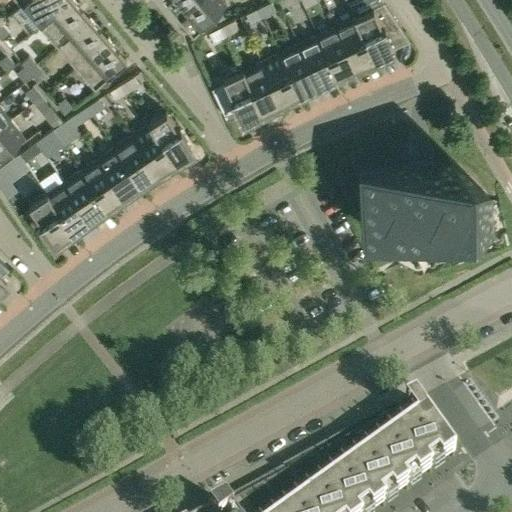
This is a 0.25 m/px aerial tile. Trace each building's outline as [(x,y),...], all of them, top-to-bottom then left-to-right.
[(24,0),(20,4),(39,25),(66,0),(24,0)] [(66,0),(39,25),(57,45),(89,17),(74,0),(66,0)] [(165,0),(178,14),(194,0),(165,0)] [(224,2),(222,0),(194,0),(178,14),(192,31),(225,3),(224,2)] [(270,0),(258,6),(263,16),(275,9),(270,0)] [(383,1),(373,5),(353,15),(373,55),(392,47),(388,39),(404,32),(383,1)] [(263,16),(258,6),(245,13),(250,22),(263,16)] [(353,16),(335,25),(354,64),(373,55),(353,15),(353,16)] [(57,45),(75,66),(107,38),(89,17),(57,45)] [(233,18),(221,25),(226,34),(238,27),(233,18)] [(1,21),(0,22),(0,37),(0,38),(9,30),(1,21)] [(213,41),(226,34),(221,25),(208,32),(213,41)] [(335,25),(317,34),(335,72),(354,64),(335,25)] [(317,34),(298,42),(316,81),(335,72),(317,34)] [(126,59),(107,38),(75,66),(94,88),(126,59)] [(298,42),(279,51),(297,90),(316,81),(298,42)] [(279,51),(261,60),(279,99),(297,90),(279,51)] [(15,63),(6,53),(0,58),(0,62),(7,71),(15,63)] [(28,70),(37,63),(29,54),(21,61),(28,70)] [(242,68),(261,108),(279,99),(261,60),(243,69),(242,68)] [(32,75),(28,70),(21,61),(20,61),(23,65),(6,79),(15,89),(32,75)] [(37,63),(28,70),(32,75),(36,80),(45,72),(37,63)] [(242,68),(222,77),(224,81),(212,87),(225,116),(227,116),(225,113),(237,108),(242,118),(261,108),(242,68)] [(139,83),(133,75),(122,82),(127,91),(139,83)] [(115,98),(127,91),(122,82),(109,90),(115,98)] [(32,101),(41,94),(33,84),(24,91),(32,101)] [(53,127),(62,120),(41,94),(32,101),(53,127)] [(72,105),(64,96),(56,103),(64,113),(72,105)] [(87,104),(92,113),(104,106),(98,97),(87,104)] [(92,113),(87,104),(74,112),(80,121),(92,113)] [(0,125),(10,118),(0,105),(0,125)] [(166,110),(148,122),(173,158),(191,147),(166,110)] [(22,134),(10,118),(0,125),(0,153),(23,135),(22,134)] [(148,123),(132,134),(155,170),(173,158),(148,122),(147,122),(148,123)] [(132,134),(115,146),(138,181),(155,170),(132,134)] [(30,143),(19,152),(24,160),(36,151),(30,143)] [(115,146),(98,158),(121,192),(138,181),(115,146)] [(98,158),(81,169),(104,204),(121,192),(98,158)] [(490,163),(357,161),(359,210),(373,232),(400,246),(495,241),(490,163)] [(81,169),(63,181),(87,216),(104,204),(81,169)] [(46,191),(71,228),(87,216),(63,181),(47,192),(46,191)] [(28,203),(54,241),(71,228),(46,191),(28,203)] [(376,511),(452,457),(454,456),(439,434),(431,423),(414,400),(396,410),(395,409),(208,511),(376,511)]
